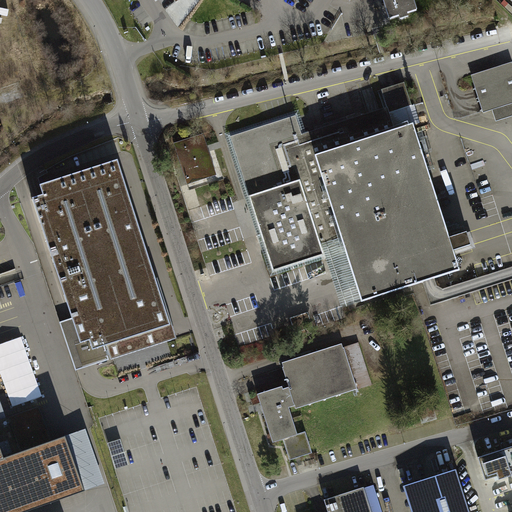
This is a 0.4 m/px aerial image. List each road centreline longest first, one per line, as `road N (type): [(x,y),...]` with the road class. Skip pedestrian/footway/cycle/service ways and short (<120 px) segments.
road 1 (unclassified): [(257,495),(139,121)]
road 2 (unclassified): [(139,121),(508,33)]
road 3 (unclassified): [(257,495),(511,422)]
road 4 (unclassified): [(0,187),(38,158),(139,121)]
road 5 (unknown): [(483,308),(452,327),(450,339),(484,430)]
road 6 (unclassified): [(139,121),(89,0)]
